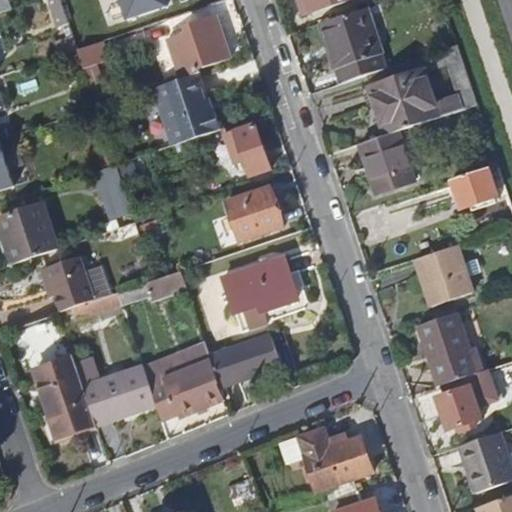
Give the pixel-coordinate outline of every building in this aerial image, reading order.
[(0,0),(0,13),(13,9),(10,0),(0,0)] [(60,0),(49,0),(59,27),(69,24),(60,0)] [(309,0),(315,15),(357,0),(309,0)] [(323,23),(343,83),(387,69),(367,9),(323,23)] [(218,17),(186,27),(187,33),(169,39),(183,81),(197,76),(201,74),(199,69),(232,59),(218,17)] [(103,44),(78,52),(84,70),(96,66),(109,62),(103,44)] [(364,90),(381,138),(398,132),(477,106),(457,45),(426,55),(433,73),(453,67),(463,94),(431,105),(419,71),(364,90)] [(96,66),(84,70),(92,92),(104,88),(96,66)] [(183,81),(155,90),(174,148),(222,131),(216,112),(210,114),(197,76),(183,81)] [(274,171),(258,125),(228,136),(238,165),(246,162),(252,179),(274,171)] [(360,145),(377,195),(414,182),(398,132),(381,138),(360,145)] [(0,192),(16,187),(1,142),(0,142),(0,192)] [(453,154),(459,172),(478,166),(472,148),(453,154)] [(459,172),(461,178),(480,172),(478,166),(459,172)] [(93,175),(103,204),(127,196),(117,167),(93,175)] [(452,181),(461,210),(500,198),(490,169),(480,172),(461,178),(452,181)] [(242,243),(296,225),(282,185),(229,203),(242,243)] [(0,220),(0,226),(5,241),(10,239),(20,264),(59,251),(44,205),(0,220)] [(418,258),(434,306),(473,293),(457,245),(418,258)] [(46,264),(62,313),(114,295),(105,268),(88,274),(81,252),(46,264)] [(285,259),(225,279),(236,312),(261,304),(263,311),(299,299),(285,259)] [(150,283),(155,300),(189,288),(184,272),(157,281),(150,283)] [(150,283),(121,293),(122,295),(125,307),(127,310),(155,300),(150,283)] [(120,296),(76,310),(80,322),(92,318),(102,314),(124,307),(120,296)] [(63,315),(68,330),(78,327),(73,311),(63,315)] [(421,326),(442,386),(444,385),(485,371),(477,347),(471,350),(458,313),(421,326)] [(92,318),(95,326),(105,323),(102,314),(92,318)] [(213,362),(222,389),(285,368),(274,337),(212,359),(213,362)] [(207,343),(158,363),(165,381),(213,362),(212,359),(207,343)] [(77,363),(98,424),(99,426),(158,405),(150,381),(146,368),(101,382),(93,357),(77,363)] [(39,373),(59,437),(98,424),(77,363),(77,361),(39,373)] [(146,368),(150,381),(158,405),(163,422),(179,415),(181,420),(226,402),(222,389),(213,362),(165,381),(158,363),(146,368)] [(447,395),(439,398),(449,431),(483,420),(479,406),(500,399),(490,370),(485,371),(444,385),(447,395)] [(300,438),(320,494),(376,474),(363,438),(334,448),(327,428),(300,438)] [(459,447),(475,495),(511,481),(511,468),(500,434),(459,447)] [(511,511),(511,496),(478,508),(479,511),(511,511)] [(343,511),(381,511),(377,500),(343,511)]
